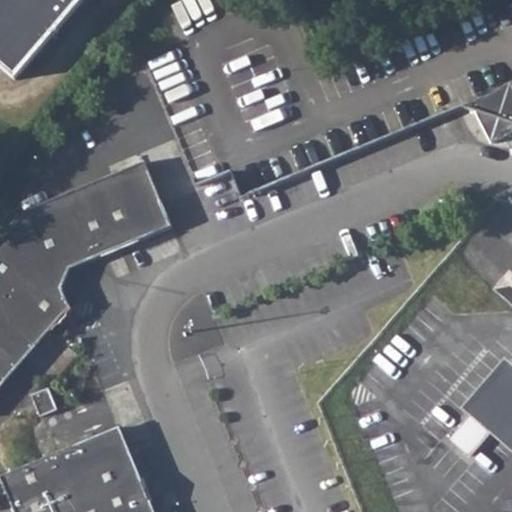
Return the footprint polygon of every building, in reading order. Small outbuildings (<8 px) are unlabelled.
[(0,0),(0,67),(15,81),(85,0),(0,0)] [(511,89),(508,83),(469,103),(472,108),(489,141),(511,129),(511,89)] [(173,237),(161,208),(197,192),(182,157),(147,171),(30,220),(0,254),(0,401),(26,371),(72,319),(63,299),(72,279),(173,237)] [(446,441),(467,458),(486,434),(511,403),(511,368),(502,360),(459,411),(466,417),(446,441)] [(26,371),(0,401),(0,424),(38,381),(26,371)] [(54,396),(37,403),(45,425),(62,418),(54,396)] [(511,403),(486,434),(511,456),(511,403)] [(0,511),(150,511),(120,437),(0,486),(0,511)]
